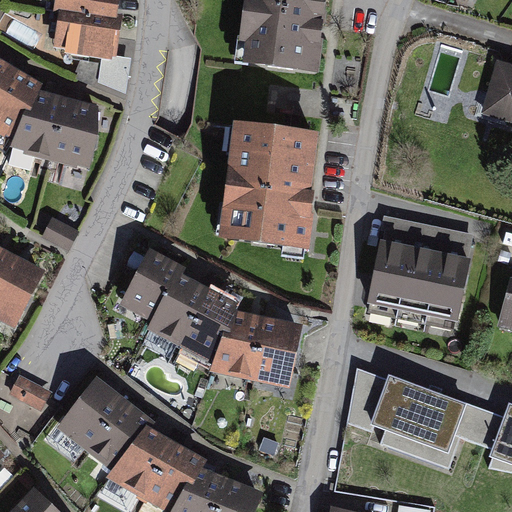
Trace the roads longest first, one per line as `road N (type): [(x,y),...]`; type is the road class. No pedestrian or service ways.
road 1 (residential): [(398,0),(376,68),(304,511)]
road 2 (residential): [(158,0),(151,78),(133,148),(33,356)]
